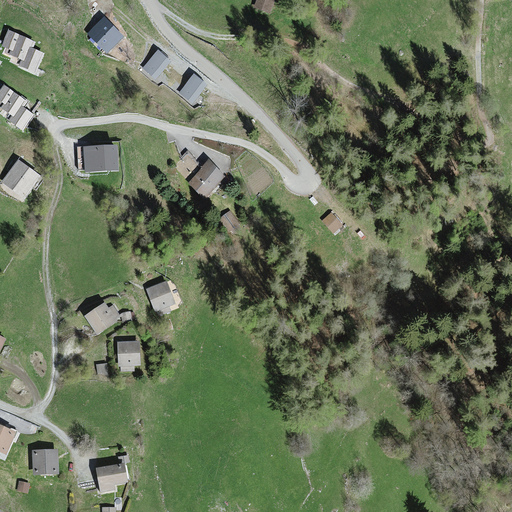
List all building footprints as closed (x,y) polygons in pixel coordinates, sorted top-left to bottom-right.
[(273,1),(269,0),(255,0),(252,10),(268,16),(273,1)] [(122,39),(101,19),(86,36),(107,55),(122,39)] [(34,47),(37,41),(11,30),(2,50),(22,58),(19,65),(37,72),(46,52),(34,47)] [(156,79),(173,61),(160,49),(143,66),(156,79)] [(193,102),(209,84),(195,72),(180,90),(193,102)] [(0,97),(6,102),(2,107),(13,116),(10,120),(24,130),(36,114),(26,107),(30,102),(6,84),(0,92),(0,97)] [(86,147),(86,172),(121,171),(120,146),(86,147)] [(27,200),(43,176),(19,160),(3,185),(27,200)] [(224,178),(207,162),(186,185),(203,200),(224,178)] [(229,212),(217,221),(229,237),(241,229),(229,212)] [(330,214),(321,223),(333,236),(342,228),(330,214)] [(165,284),(144,291),(151,312),(172,305),(165,284)] [(104,305),(84,318),(95,336),(115,323),(104,305)] [(129,313),(120,314),(121,324),(130,323),(129,313)] [(137,343),(115,344),(116,369),(139,367),(137,343)] [(106,365),(95,366),(96,379),(107,379),(106,365)] [(0,454),(4,456),(14,433),(0,426),(0,454)] [(54,450),(30,452),(32,476),(56,474),(54,450)] [(122,465),(94,470),(98,495),(113,492),(112,486),(125,484),(122,465)] [(29,486),(18,484),(15,493),(27,496),(29,486)]
